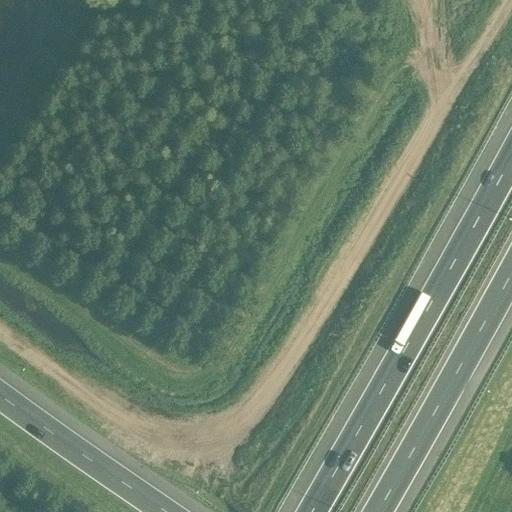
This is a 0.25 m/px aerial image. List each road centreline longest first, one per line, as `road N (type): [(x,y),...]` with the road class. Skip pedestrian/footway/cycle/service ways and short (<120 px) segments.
road 1 (motorway): [(511,155),(311,511)]
road 2 (motorway): [(376,511),(511,270)]
road 3 (motorway): [(160,511),(0,400)]
